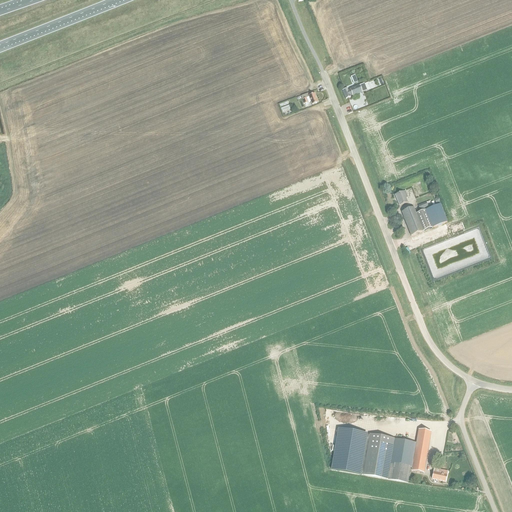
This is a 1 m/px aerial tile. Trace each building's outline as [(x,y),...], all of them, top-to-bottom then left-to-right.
[(350,90),(348,91),(350,96),(352,95),(353,96),(362,93),(367,91),(364,84),(359,86),(350,89),(350,90)] [(347,89),(342,91),(346,99),(351,97),(350,96),(348,91),(347,89)] [(318,103),(315,94),(309,96),(308,94),(301,96),(304,104),(310,102),(312,105),(318,103)] [(406,191),(395,195),(399,206),(408,203),(406,199),(408,198),(406,191)] [(431,205),(430,202),(418,206),(420,211),(428,208),(428,206),(431,205)] [(439,204),(424,210),(432,228),(446,223),(439,204)] [(423,232),(416,214),(414,208),(402,213),(411,236),(423,232)] [(432,228),(424,210),(416,214),(423,232),(432,228)] [(479,228),(421,251),(433,281),(491,258),(479,228)] [(338,430),(331,470),(363,475),(385,479),(388,479),(408,483),(410,468),(412,468),(412,471),(424,473),(425,466),(431,433),(419,430),(417,443),(401,441),(367,435),(338,430)] [(434,469),(432,479),(445,482),(448,472),(434,469)]
